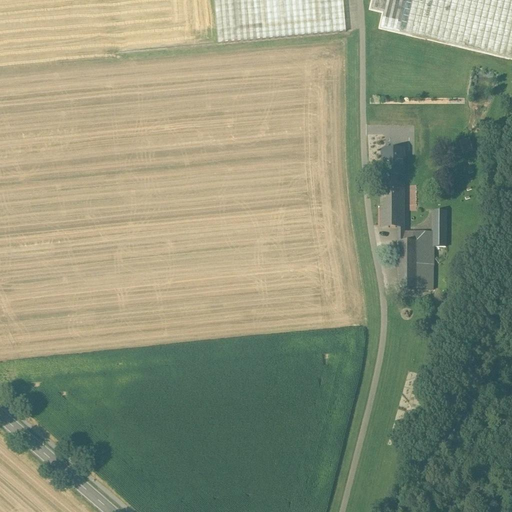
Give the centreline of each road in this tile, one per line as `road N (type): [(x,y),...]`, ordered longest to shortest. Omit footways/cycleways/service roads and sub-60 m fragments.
road 1 (residential): [(343,511),(379,370),(385,304),(369,205),(360,0)]
road 2 (secondary): [(0,416),(110,511)]
